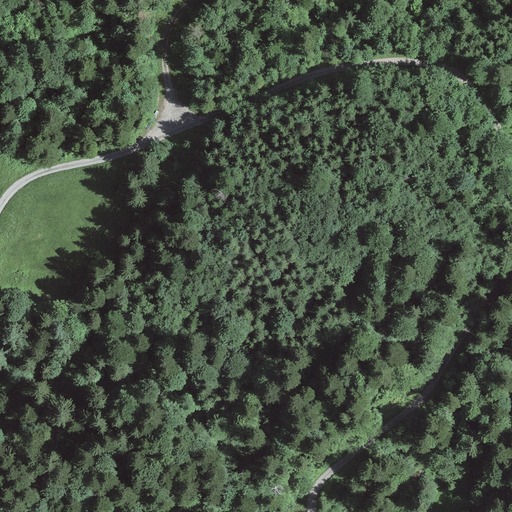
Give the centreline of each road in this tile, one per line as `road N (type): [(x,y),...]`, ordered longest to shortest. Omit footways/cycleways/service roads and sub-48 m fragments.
road 1 (track): [(511,150),(456,74),(387,61),(296,80),(180,128)]
road 2 (track): [(313,511),(323,481),(417,404),(511,276)]
road 3 (track): [(180,128),(135,149),(38,172),(0,202)]
road 4 (track): [(180,128),(162,47),(173,19),(196,0)]
